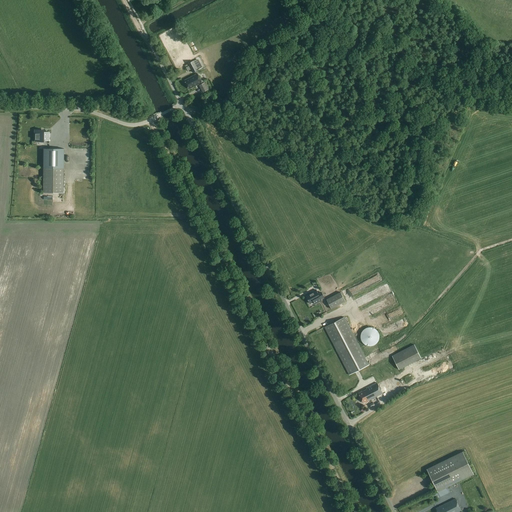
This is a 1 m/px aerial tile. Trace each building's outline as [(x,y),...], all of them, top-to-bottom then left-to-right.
[(194,61),(199,70),(202,68),(198,59),(194,61)] [(193,73),(199,70),(194,61),(188,64),(193,73)] [(189,88),(199,84),(195,76),(185,81),(189,88)] [(203,93),(208,90),(205,83),(199,86),(203,93)] [(223,101),(227,106),(234,99),(230,95),(223,101)] [(44,133),(44,131),(35,131),(35,138),(36,138),(36,142),(44,143),(44,142),(49,142),(49,133),(44,133)] [(64,149),(44,149),(43,193),(63,193),(64,149)] [(376,271),(363,278),(364,281),(354,286),(356,289),(362,285),(363,287),(380,278),(376,271)] [(317,294),(315,289),(310,292),(310,294),(305,296),(308,302),(318,297),(319,298),(323,296),(321,292),(317,294)] [(332,309),(345,302),(340,292),(327,299),(332,309)] [(353,322),(362,318),(358,309),(349,313),(353,322)] [(352,333),(344,318),(325,328),(333,343),(349,375),(369,365),(352,333)] [(369,346),(370,346),(371,346),(372,346),(373,346),(374,346),(374,345),(375,345),(376,344),(377,343),(377,342),(378,342),(378,341),(379,340),(379,339),(379,338),(379,337),(379,336),(379,335),(379,334),(378,333),(378,332),(378,331),(377,331),(376,330),(375,329),(374,329),(374,328),(373,328),(372,328),(371,328),(370,328),(369,328),(368,328),(367,328),(366,328),(365,329),(364,330),(363,330),(363,331),(362,331),(362,332),(361,333),(361,334),(361,335),(360,336),(360,337),(360,338),(361,339),(361,340),(361,341),(362,342),(363,343),(363,344),(364,344),(365,345),(366,346),(367,346),(368,346),(369,346)] [(399,370),(421,358),(414,345),(392,356),(399,370)] [(380,382),(387,380),(394,376),(395,375),(397,374),(397,371),(395,368),(391,369),(390,366),(393,365),(389,358),(386,358),(378,363),(375,364),(373,365),(373,367),(375,370),(375,372),(378,375),(378,378),(380,382)] [(363,402),(366,401),(368,400),(382,393),(377,383),(367,388),(366,388),(367,389),(359,393),(363,402)] [(438,492),(474,475),(463,452),(427,469),(438,492)] [(436,508),(437,511),(457,511),(462,510),(456,499),(436,508)]
